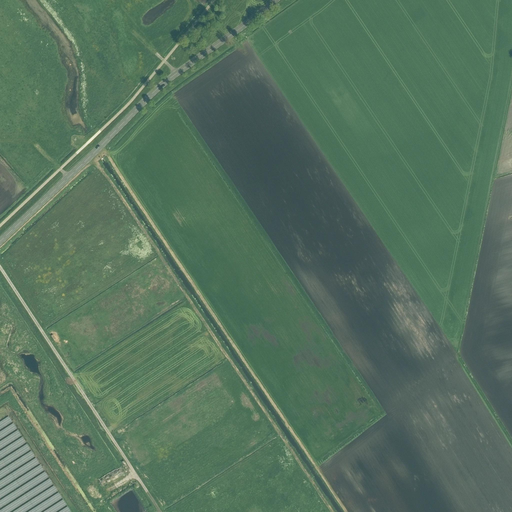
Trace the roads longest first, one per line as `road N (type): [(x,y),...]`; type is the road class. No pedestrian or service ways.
road 1 (track): [(333,511),(92,152)]
road 2 (tertiary): [(0,241),(161,84),(274,0)]
road 3 (track): [(92,125),(81,107),(73,43),(37,0)]
